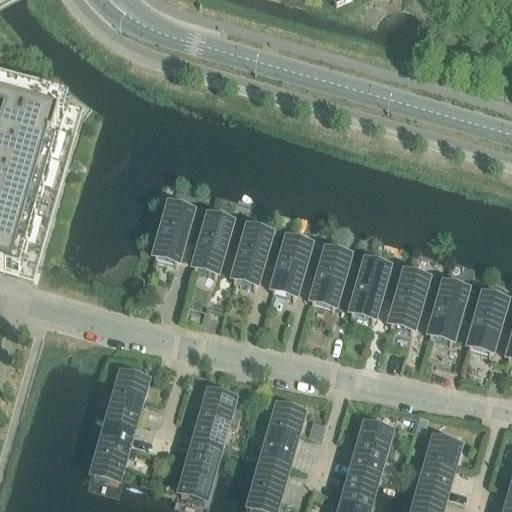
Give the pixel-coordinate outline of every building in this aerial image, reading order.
[(511,0),(447,0),(487,15),(492,0),(511,0)] [(0,275),(33,285),(38,268),(82,115),(38,102),(0,91),(0,275)] [(172,214),(170,213),(155,265),(157,266),(157,264),(175,270),(175,271),(177,272),(184,247),(201,252),(209,225),(193,221),(192,219),(190,219),(189,220),(172,215),(172,214)] [(223,259),(240,264),(248,237),(231,232),(231,230),(229,230),(229,231),(211,226),(211,225),(209,224),(209,225),(201,252),(194,277),(196,277),(197,276),(214,281),(214,282),(216,283),(223,259)] [(240,264),(233,288),(235,289),(236,287),(254,292),(253,294),(255,294),(262,270),(280,275),(287,248),(270,243),(270,242),(268,241),(268,243),(250,238),(251,236),(249,235),(248,237),(240,264)] [(319,286),(327,259),(309,254),(310,253),(308,252),(307,254),(289,249),(290,247),(288,247),(287,248),(280,275),(273,299),(275,300),(275,298),(293,303),(292,305),(295,306),(301,281),(319,286)] [(327,258),(327,259),(312,310),(314,311),(314,309),(332,315),(332,316),(334,317),(341,292),(358,297),(366,270),(349,265),(349,264),(347,264),(346,265),(329,260),(329,259),(327,258)] [(397,309),(403,290),(405,282),(388,277),(388,276),(386,275),(386,277),(368,271),(368,270),(366,269),(366,270),(358,297),(351,322),(353,322),(354,321),(371,326),(371,327),(373,328),(380,304),(397,309)] [(403,290),(397,309),(390,333),(392,334),(393,332),(411,337),(410,339),(412,339),(419,315),(436,320),(442,302),(444,293),(427,288),(427,287),(425,286),(425,288),(407,283),(407,281),(405,280),(405,282),(403,290)] [(442,302),(436,320),(430,344),(432,345),(432,343),(450,348),(449,350),(451,350),(458,326),(476,331),(483,304),(466,299),(466,298),(464,297),(464,299),(446,294),(447,292),(445,292),(444,293),(442,302)] [(483,304),(476,331),(469,355),(471,356),(471,354),(489,360),(489,361),(491,362),(498,337),(511,341),(511,312),(505,310),(506,309),(504,309),(503,310),(485,305),(486,304),(484,303),(483,304)] [(122,383),(108,433),(132,440),(146,390),(122,383)] [(233,408),(209,401),(195,451),(219,458),(233,408)] [(278,416),(264,465),(288,472),(302,423),(278,416)] [(132,440),(108,433),(93,483),(117,490),(132,440)] [(351,484),(375,491),(390,441),(366,434),(351,484)] [(434,448),(420,498),(444,505),(459,455),(434,448)] [(219,458),(195,451),(181,501),(205,508),(219,458)] [(276,511),(288,472),(264,465),(250,511),(276,511)] [(369,511),(375,491),(351,484),(343,511),(369,511)] [(442,511),(444,505),(420,498),(416,511),(442,511)]
